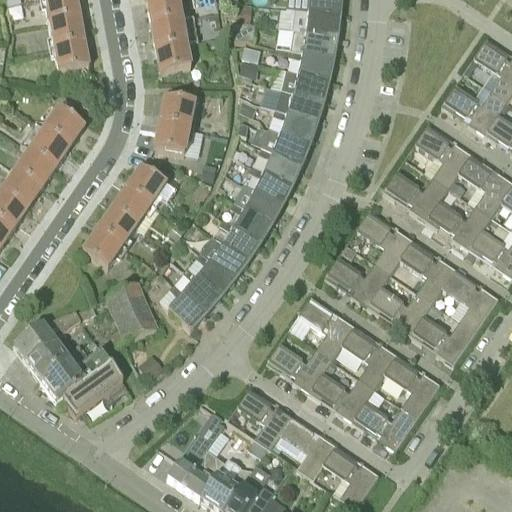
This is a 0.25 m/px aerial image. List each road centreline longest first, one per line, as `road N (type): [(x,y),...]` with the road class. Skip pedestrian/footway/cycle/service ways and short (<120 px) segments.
road 1 (residential): [(221,360),(384,472),(408,477),(511,327)]
road 2 (residential): [(221,360),(288,275),(333,191),(361,104),(377,0)]
road 3 (residential): [(0,313),(117,141),(125,80),(109,0)]
road 4 (residential): [(94,461),(221,360)]
